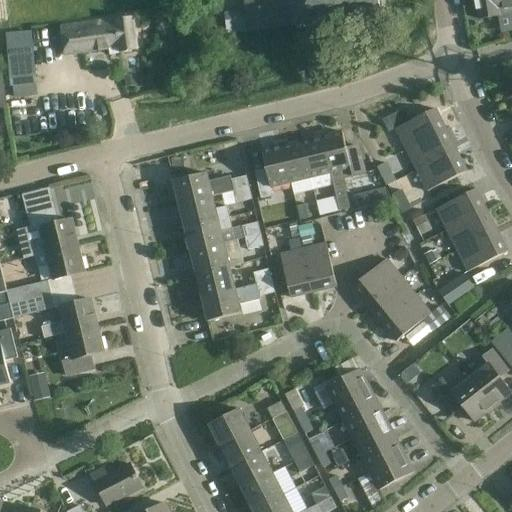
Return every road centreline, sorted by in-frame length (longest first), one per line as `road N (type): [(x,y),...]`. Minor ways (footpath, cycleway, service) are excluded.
road 1 (residential): [(469,479),(349,331),(336,326),(304,334),(163,405)]
road 2 (residential): [(104,157),(454,60)]
road 3 (residential): [(163,405),(104,157)]
road 4 (residential): [(32,458),(49,459),(163,405)]
road 5 (residential): [(511,187),(454,60)]
